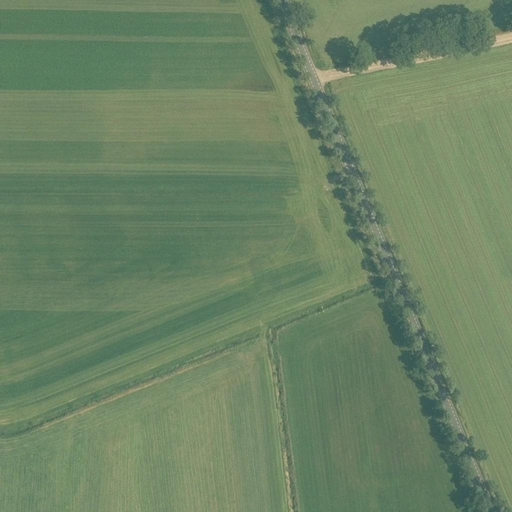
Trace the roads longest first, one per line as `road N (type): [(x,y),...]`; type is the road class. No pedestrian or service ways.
road 1 (tertiary): [(489,511),(280,0)]
road 2 (track): [(313,80),(511,39)]
